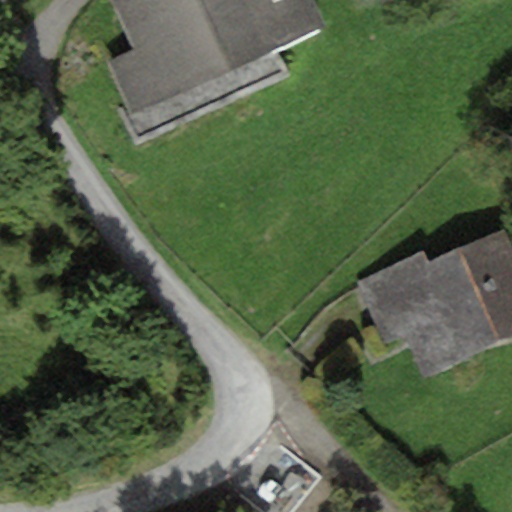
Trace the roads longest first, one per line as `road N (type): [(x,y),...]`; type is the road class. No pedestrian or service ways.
road 1 (residential): [(0,15),(32,55),(141,261),(228,353),(248,399),(245,423),(213,463),(142,497),(86,511)]
road 2 (track): [(248,399),(288,418),(418,511)]
